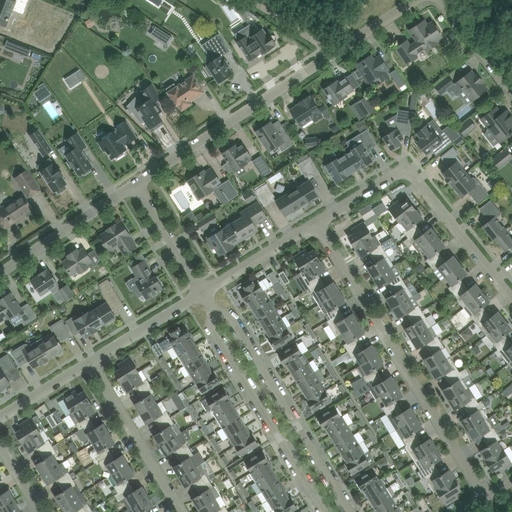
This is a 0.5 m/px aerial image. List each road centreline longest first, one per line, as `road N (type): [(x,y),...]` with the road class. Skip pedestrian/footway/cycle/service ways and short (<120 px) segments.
road 1 (residential): [(414,0),(135,184)]
road 2 (residential): [(475,497),(315,221)]
road 3 (residential): [(349,511),(228,314),(215,312)]
road 4 (residential): [(215,312),(211,325),(324,511)]
road 5 (residential): [(180,511),(88,362)]
road 6 (residential): [(511,299),(401,171)]
road 7 (residential): [(135,184),(0,273)]
road 8 (residential): [(88,362),(202,292)]
road 9 (residential): [(202,292),(315,221)]
road 10 (residential): [(202,292),(135,184)]
